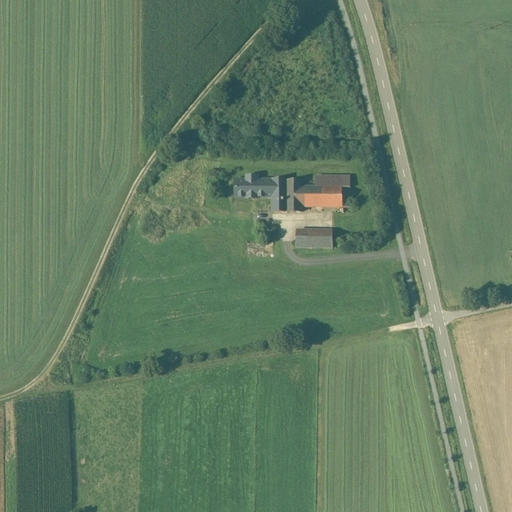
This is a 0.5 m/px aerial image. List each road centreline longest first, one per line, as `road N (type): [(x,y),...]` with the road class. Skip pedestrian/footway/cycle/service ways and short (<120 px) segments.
road 1 (secondary): [(359,0),(481,511)]
road 2 (track): [(0,399),(27,387),(59,350),(142,172),(250,40),(294,0)]
road 3 (track): [(40,376),(67,388),(437,320)]
